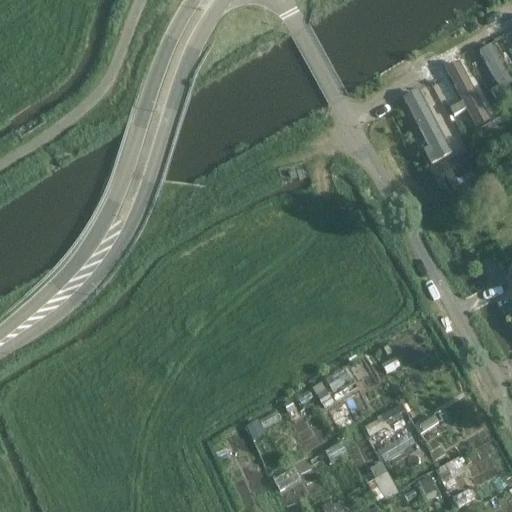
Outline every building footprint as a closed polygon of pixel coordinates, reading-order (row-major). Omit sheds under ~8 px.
[(511,80),(493,47),(479,55),(499,89),(491,93),(497,103),(504,98),(511,111),(511,110),(511,80)] [(460,67),(447,74),(463,104),(451,111),(454,118),(467,111),(478,130),(490,123),(460,67)] [(419,96),(404,104),(430,150),(425,153),(435,172),(456,160),(419,96)] [(486,142),(508,130),(502,119),(480,132),(486,142)] [(470,153),(456,160),(435,172),(431,174),(441,193),(450,188),(459,204),(488,188),(470,153)] [(388,348),(383,351),(387,357),(392,354),(388,348)] [(395,359),(382,367),(386,375),(399,367),(395,359)] [(321,386),(312,391),(316,398),(317,397),(325,392),(321,386)] [(325,392),(317,397),(324,410),(333,405),(325,392)] [(291,404),(284,407),(288,415),(295,411),(291,404)] [(434,418),(419,428),(423,435),(438,425),(434,418)] [(378,422),(365,429),(370,438),(382,431),(378,422)] [(258,423),(246,429),(253,442),(265,436),(258,423)] [(382,465),(369,472),(375,481),(387,475),(382,465)] [(445,467),(436,472),(447,492),(455,487),(445,467)] [(297,472),(278,479),(281,488),(300,481),(297,472)] [(375,481),(373,482),(384,500),(397,493),(387,475),(375,481)] [(430,479),(416,486),(423,500),(436,492),(430,479)] [(414,492),(405,497),(408,504),(417,499),(414,492)] [(468,493),(453,501),(458,511),(474,502),(468,493)]
